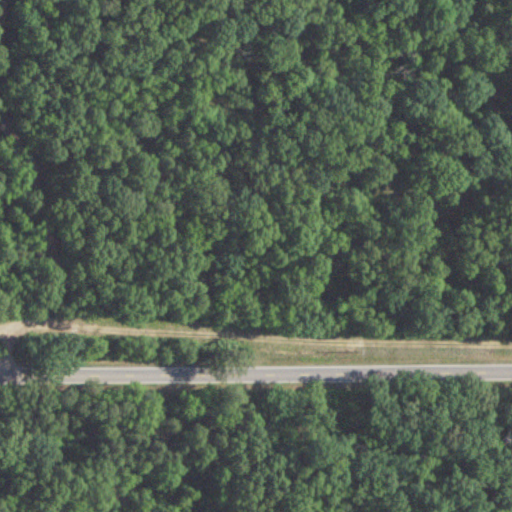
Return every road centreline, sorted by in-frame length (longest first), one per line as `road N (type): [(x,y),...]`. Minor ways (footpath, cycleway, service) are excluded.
road 1 (tertiary): [(0,368),(511,368)]
road 2 (track): [(0,59),(10,132),(42,210),(49,287),(17,326),(0,368)]
road 3 (track): [(292,0),(52,131),(10,132)]
